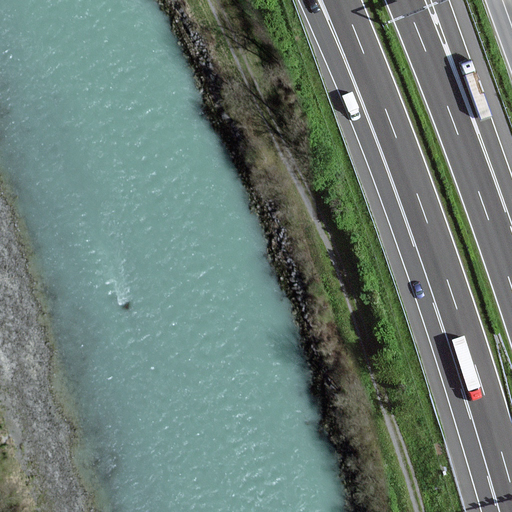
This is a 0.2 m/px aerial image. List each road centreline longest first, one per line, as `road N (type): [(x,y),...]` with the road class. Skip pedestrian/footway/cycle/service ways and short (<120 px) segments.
road 1 (track): [(213,0),(341,269),(418,511)]
road 2 (motorway): [(397,140),(511,489)]
road 3 (motorway): [(511,288),(405,0)]
road 4 (motorway): [(511,262),(434,0)]
road 5 (motorway): [(318,0),(397,140)]
road 6 (motorway): [(341,0),(397,140)]
